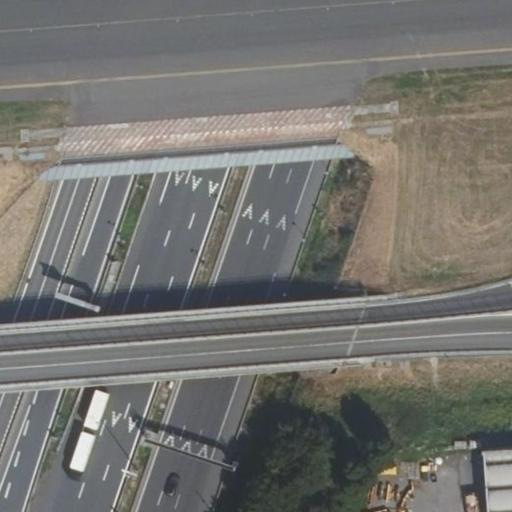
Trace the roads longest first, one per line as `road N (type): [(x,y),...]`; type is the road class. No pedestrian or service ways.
road 1 (motorway): [(166,511),(340,0)]
road 2 (motorway): [(181,0),(7,511)]
road 3 (motorway): [(257,0),(84,511)]
road 4 (secondary): [(511,333),(0,369)]
road 5 (secondary): [(0,411),(140,0)]
